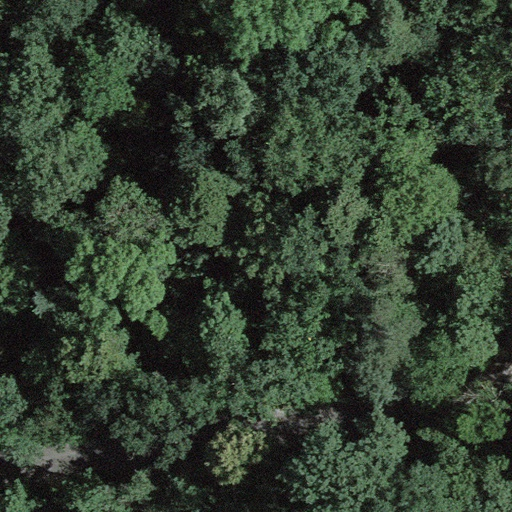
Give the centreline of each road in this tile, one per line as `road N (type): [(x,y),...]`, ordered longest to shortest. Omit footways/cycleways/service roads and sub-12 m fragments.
road 1 (track): [(0,464),(511,386)]
road 2 (track): [(502,0),(511,159)]
